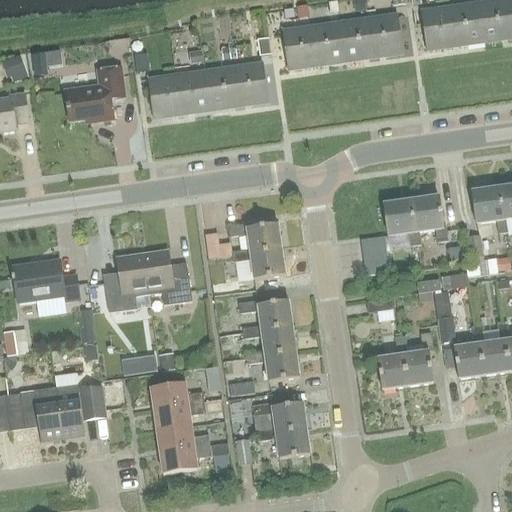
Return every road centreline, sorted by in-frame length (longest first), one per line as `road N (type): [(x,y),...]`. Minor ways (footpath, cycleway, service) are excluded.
road 1 (residential): [(311,167),(356,493)]
road 2 (tertiary): [(311,167),(0,215)]
road 3 (tertiary): [(511,135),(311,167)]
road 4 (residential): [(356,493),(485,447)]
road 5 (residential): [(109,511),(98,474),(0,480)]
road 6 (residential): [(356,493),(223,511)]
